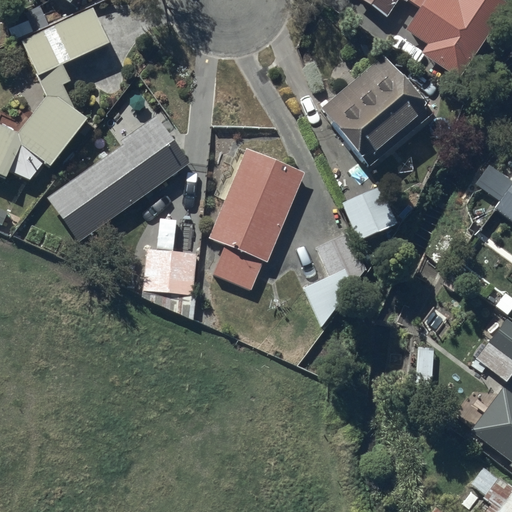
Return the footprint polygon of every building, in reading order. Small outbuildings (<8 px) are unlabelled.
[(365,0),(385,13),(393,0),(405,0),(412,0),(418,4),(403,26),(425,41),(419,49),(455,75),(507,2),(504,0),(365,0)] [(16,137),(0,129),(0,177),(4,179),(7,173),(28,183),(42,164),(48,168),(84,121),(73,111),(63,85),(68,83),(60,65),(107,44),(92,11),(48,30),(40,13),(26,19),(28,25),(7,34),(13,46),(19,44),(44,99),(16,137)] [(380,58),(317,110),(365,168),(428,116),(380,58)] [(121,142),(45,194),(76,239),(189,162),(155,114),(119,139),(121,142)] [(303,169),(246,145),(243,151),(230,146),(223,163),(229,165),(227,170),(224,169),(213,195),(221,199),(207,233),(225,241),(212,272),(250,288),(262,258),(266,259),(303,169)] [(511,177),(493,204),(511,218),(511,177)] [(380,183),(341,200),(358,238),(397,220),(380,183)] [(301,285),(320,326),(363,280),(359,273),(369,269),(349,227),(312,244),(326,273),(301,285)] [(195,251),(144,246),(140,295),(192,317),(194,292),(191,292),(195,251)] [(505,288),(494,278),(484,290),(496,301),(495,303),(506,313),(511,305),(511,297),(503,290),(505,288)] [(487,334),(498,319),(461,289),(450,303),(487,334)] [(511,370),(511,320),(506,316),(475,355),(506,379),(511,370)] [(433,345),(416,345),(415,374),(417,374),(417,387),(429,387),(429,376),(432,376),(433,345)] [(511,391),(503,384),(470,426),(511,458),(509,462),(511,464),(511,391)] [(474,511),(511,511),(511,488),(500,480),(497,484),(482,473),(471,487),(485,498),(474,511)] [(446,511),(435,503),(428,511),(446,511)]
